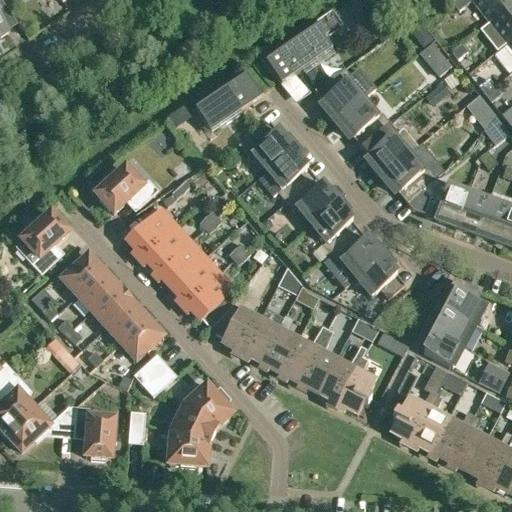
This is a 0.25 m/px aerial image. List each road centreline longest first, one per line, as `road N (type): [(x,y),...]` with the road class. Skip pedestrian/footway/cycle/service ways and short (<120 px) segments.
road 1 (residential): [(277,511),(277,449),(74,219)]
road 2 (residential): [(511,287),(382,232),(278,108)]
road 3 (residential): [(0,85),(124,0)]
